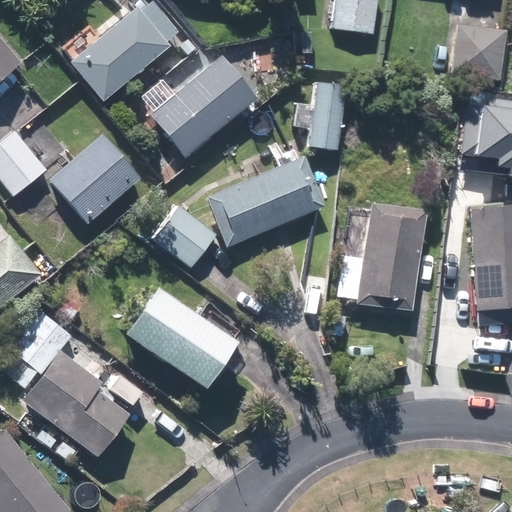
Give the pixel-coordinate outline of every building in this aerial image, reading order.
[(374,0),(334,0),(333,29),(372,31),(374,0)] [(152,1),(142,11),(136,4),(72,64),(107,101),(171,41),(168,38),(178,29),(152,1)] [(503,29),(454,24),(449,75),(498,80),(503,29)] [(0,76),(19,62),(0,38),(0,76)] [(259,95),(220,52),(151,115),(190,157),(259,95)] [(310,101),(295,100),(293,124),(308,125),(307,141),(338,144),(343,83),(312,80),(310,101)] [(467,123),(463,153),(502,158),(500,166),(511,167),(511,173),(511,177),(511,176),(511,101),(485,98),(481,125),(467,123)] [(46,167),(13,130),(0,141),(0,178),(14,195),(46,167)] [(140,172),(103,130),(48,179),(85,221),(140,172)] [(298,156),(206,194),(228,248),(321,209),(298,156)] [(370,199),(362,258),(341,256),(336,293),(357,296),(356,302),(413,309),(427,207),(370,199)] [(511,203),(468,207),(478,328),(511,325),(511,203)] [(216,233),(180,205),(155,236),(191,265),(216,233)] [(0,309),(39,279),(5,237),(0,240),(0,309)] [(239,336),(157,281),(123,331),(204,386),(239,336)] [(3,371),(29,390),(22,400),(99,453),(128,411),(98,390),(105,379),(59,347),(71,330),(42,309),(37,316),(23,306),(0,339),(0,342),(15,353),(3,371)] [(346,312),(327,311),(325,335),(344,336),(346,312)] [(0,510),(1,511),(64,511),(71,507),(6,428),(0,432),(0,510)]
